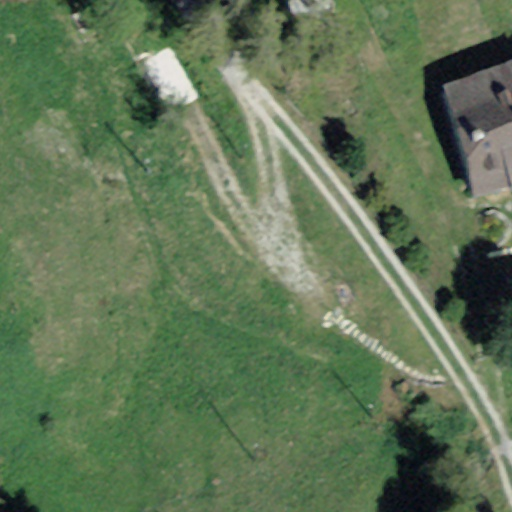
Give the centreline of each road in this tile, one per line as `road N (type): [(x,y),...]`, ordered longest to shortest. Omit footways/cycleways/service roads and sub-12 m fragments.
road 1 (residential): [(501,455),(443,354),(225,67),(191,0)]
road 2 (track): [(260,112),(300,289),(319,322),(370,353)]
